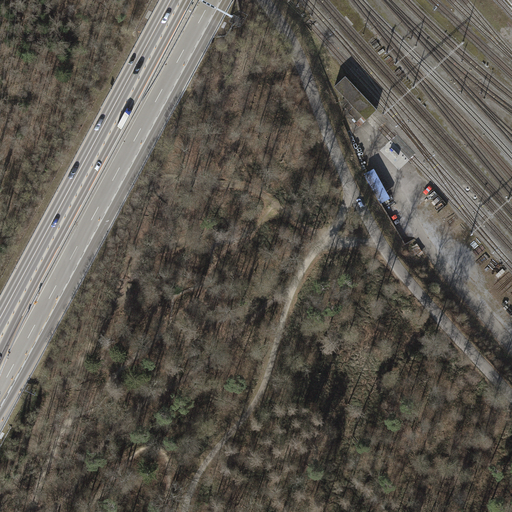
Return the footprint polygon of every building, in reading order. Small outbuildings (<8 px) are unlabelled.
[(371,114),(377,109),(346,77),(334,87),(366,120),(371,114)] [(362,149),(350,120),(344,122),(356,151),(362,149)] [(406,162),(395,172),(406,184),(413,177),(419,184),(423,180),(406,162)] [(405,245),(415,239),(390,196),(380,202),(405,245)] [(434,215),(423,203),(416,210),(420,214),(423,211),(429,219),(434,215)]
